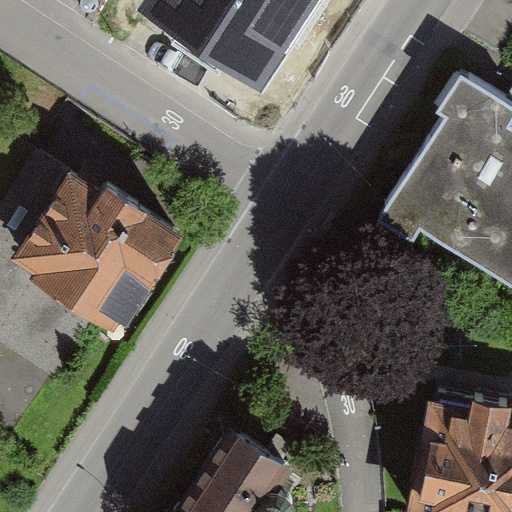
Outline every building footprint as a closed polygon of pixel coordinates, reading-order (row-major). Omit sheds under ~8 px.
[(302,0),(137,0),(134,6),(250,81),(302,0)] [(507,103),(446,70),(372,209),(511,284),(511,128),(497,121),(507,103)] [(164,226),(51,161),(0,248),(0,260),(108,322),(164,226)] [(511,511),(511,411),(412,394),(390,511),(511,511)] [(292,511),(314,478),(212,417),(154,511),(292,511)]
